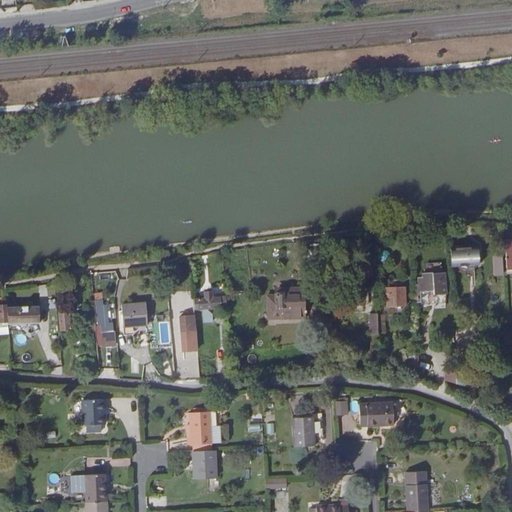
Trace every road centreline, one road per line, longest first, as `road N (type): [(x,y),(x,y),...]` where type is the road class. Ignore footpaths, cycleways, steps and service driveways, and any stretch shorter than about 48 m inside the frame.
road 1 (residential): [(511,463),(501,427),(396,388),(0,377)]
road 2 (tertiary): [(0,24),(145,0)]
